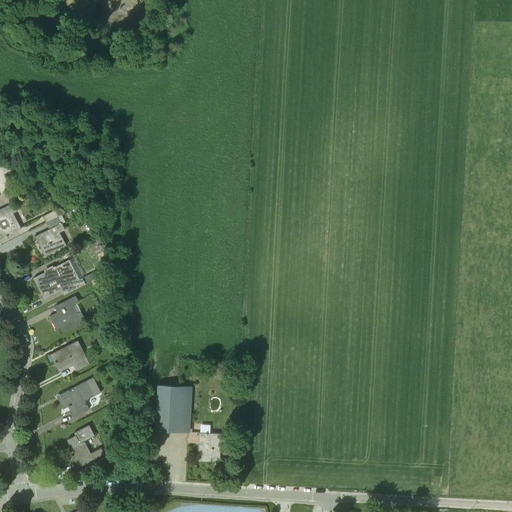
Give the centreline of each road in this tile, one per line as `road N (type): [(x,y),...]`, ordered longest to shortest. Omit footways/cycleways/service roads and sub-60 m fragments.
road 1 (residential): [(328,497),(128,486),(22,495)]
road 2 (residential): [(22,495),(11,424),(24,347),(0,300)]
road 3 (unclassified): [(511,507),(328,497)]
